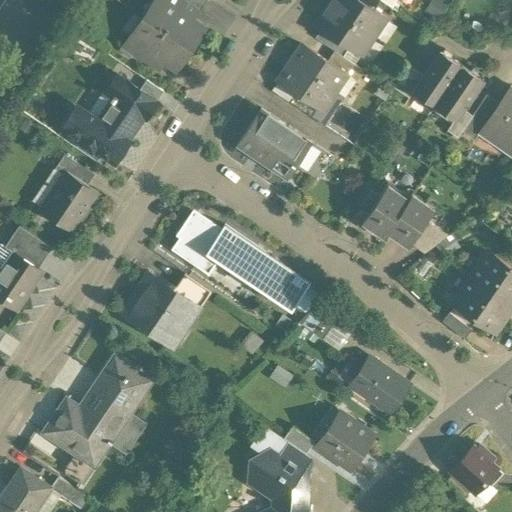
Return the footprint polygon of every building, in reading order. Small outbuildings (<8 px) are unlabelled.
[(184,3),(180,0),(153,0),(158,2),(145,21),(188,50),(202,29),(177,13),(184,3)] [(204,0),(180,0),(184,3),(199,13),(207,1),(204,0)] [(372,12),(354,0),(332,0),(327,8),(372,38),(385,19),(373,11),(372,12)] [(379,2),(376,0),(354,0),(372,12),(373,11),(379,2)] [(372,38),(327,8),(315,26),(321,30),(325,33),(325,32),(349,48),(348,48),(360,56),(372,38)] [(188,50),(145,21),(133,39),(132,40),(150,52),(150,53),(175,69),(188,50)] [(349,48),(325,32),(325,33),(321,30),(314,40),(335,54),(341,58),(348,48),(349,48)] [(150,52),(132,40),(133,39),(129,36),(121,48),(143,63),(150,53),(150,52)] [(328,64),(303,47),(279,82),(322,111),(345,76),(328,64)] [(461,67),(440,53),(423,78),(413,94),(414,94),(434,108),(461,67)] [(341,58),(335,54),(328,64),(345,76),(346,75),(355,81),(362,72),(341,58)] [(461,67),(434,108),(454,122),(456,123),(463,112),(483,81),(461,67)] [(423,78),(408,68),(393,90),(409,101),(414,94),(413,94),(423,78)] [(156,102),(117,76),(90,116),(99,122),(99,124),(124,141),(126,142),(142,117),(145,119),(156,102)] [(511,89),(510,89),(499,106),(498,105),(483,127),(484,128),(511,146),(511,89)] [(472,118),(461,134),(474,143),(484,128),(483,127),(498,105),(486,97),(472,118)] [(78,109),(65,128),(77,135),(89,117),(78,109)] [(311,143),(261,109),(236,146),(287,179),(294,168),(310,145),(311,143)] [(472,118),(463,112),(456,123),(454,122),(447,133),(457,140),(461,134),(472,118)] [(124,141),(99,124),(99,122),(90,116),(89,117),(77,135),(76,137),(111,161),(124,141)] [(331,160),(310,145),(294,168),(315,182),(331,160)] [(64,156),(54,170),(64,177),(65,175),(78,184),(87,171),(64,156)] [(64,177),(43,209),(73,229),(95,195),(78,184),(65,175),(64,177)] [(363,220),(361,223),(383,238),(386,233),(409,199),(387,185),(379,196),(363,220)] [(379,196),(369,190),(353,214),(363,220),(379,196)] [(409,199),(386,233),(408,247),(410,244),(426,221),(434,209),(412,194),(409,199)] [(178,240),(171,251),(205,273),(214,260),(289,310),(308,282),(224,226),(219,233),(190,214),(175,237),(178,240)] [(448,235),(426,221),(410,244),(424,254),(448,235)] [(51,249),(19,227),(5,248),(13,253),(14,252),(38,268),(51,249)] [(13,253),(0,273),(0,301),(16,312),(43,272),(38,268),(14,252),(13,253)] [(511,304),(511,268),(487,252),(470,278),(511,306),(511,304)] [(210,292),(184,275),(173,290),(173,291),(192,304),(192,305),(199,309),(210,292)] [(153,276),(134,304),(131,302),(123,314),(169,345),(185,322),(182,320),(192,305),(192,304),(173,291),(173,290),(153,276)] [(511,306),(470,278),(452,303),(494,331),(511,306)] [(337,320),(317,307),(298,324),(322,342),(337,320)] [(449,313),(442,323),(464,339),(472,329),(449,313)] [(410,386),(369,357),(362,366),(349,386),(390,414),(410,386)] [(114,358),(80,408),(67,399),(44,433),(94,466),(151,381),(132,368),(131,369),(114,358)] [(338,378),(349,386),(362,366),(351,359),(338,378)] [(341,414),(318,447),(349,469),(372,435),(341,414)] [(314,442),(292,427),(283,440),(288,443),(306,455),(314,442)] [(306,455),(288,443),(280,454),(300,468),(301,467),(308,456),(306,455)] [(494,456),(482,445),(478,450),(471,444),(449,469),(474,491),(485,479),(490,484),(501,471),(489,461),(494,456)] [(280,456),(277,461),(264,452),(262,456),(252,461),(250,481),(270,494),(272,493),(276,495),(275,507),(271,511),(269,511),(305,511),(307,479),(301,475),(303,472),(306,473),(307,471),(301,467),(300,468),(280,454),(279,456),(280,456)] [(21,468),(0,498),(0,511),(34,511),(50,489),(51,488),(50,488),(21,468)] [(474,491),(449,469),(441,478),(466,500),(474,491)] [(87,498),(57,478),(50,488),(51,488),(50,489),(80,509),(87,498)] [(471,504),(490,484),(485,479),(474,491),(466,500),(471,504)]
